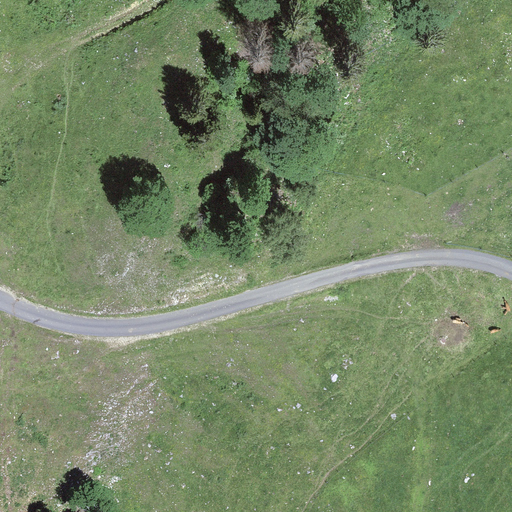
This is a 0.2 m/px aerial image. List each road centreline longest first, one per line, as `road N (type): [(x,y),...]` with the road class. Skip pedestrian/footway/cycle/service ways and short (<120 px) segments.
road 1 (track): [(435,259),(333,276),(143,326),(82,326),(0,301)]
road 2 (track): [(420,511),(428,457),(412,377),(379,328),(312,313),(218,328),(189,317)]
